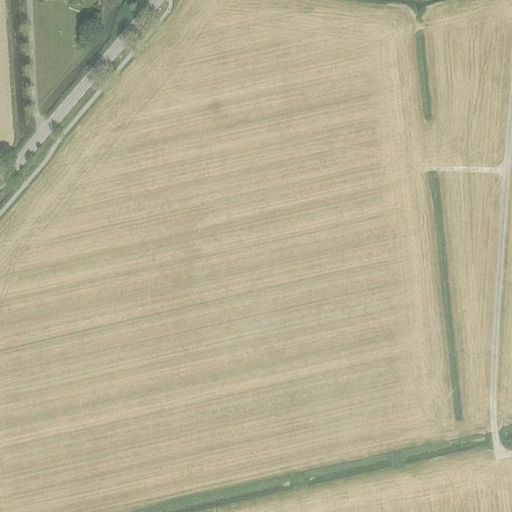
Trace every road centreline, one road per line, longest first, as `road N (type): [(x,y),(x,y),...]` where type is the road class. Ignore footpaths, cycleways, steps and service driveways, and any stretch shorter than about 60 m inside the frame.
road 1 (track): [(511,111),(494,388),(498,458),(511,455)]
road 2 (tertiary): [(0,184),(157,0)]
